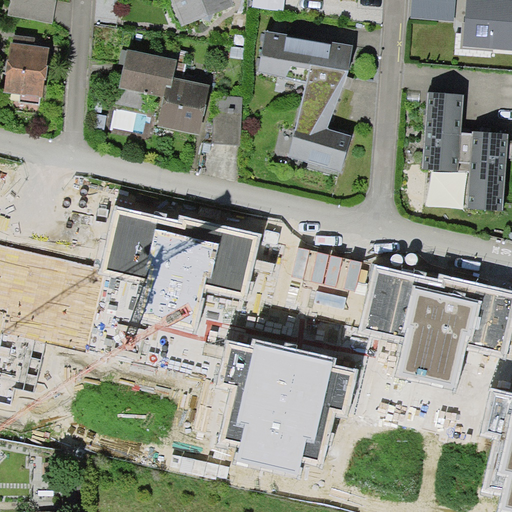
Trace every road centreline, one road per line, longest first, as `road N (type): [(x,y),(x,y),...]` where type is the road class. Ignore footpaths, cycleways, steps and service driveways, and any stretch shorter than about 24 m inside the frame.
road 1 (residential): [(73,156),(379,223)]
road 2 (residential): [(379,223),(395,0)]
road 3 (residential): [(79,0),(73,156)]
road 4 (residential): [(379,223),(511,256)]
